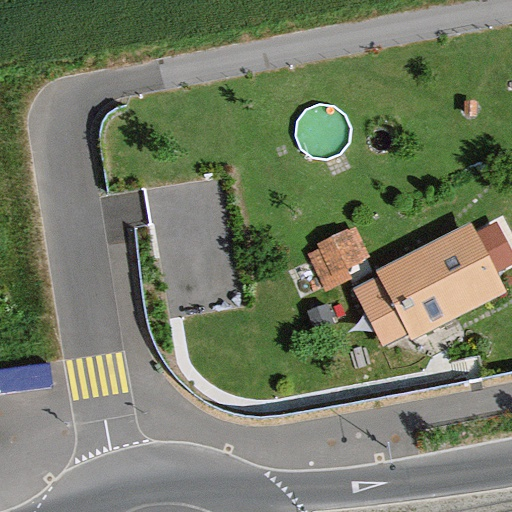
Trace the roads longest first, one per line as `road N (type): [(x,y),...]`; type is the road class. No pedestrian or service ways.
road 1 (secondary): [(511,463),(356,487),(292,492),(238,485)]
road 2 (secondary): [(238,485),(212,474),(149,470),(117,478),(71,511)]
